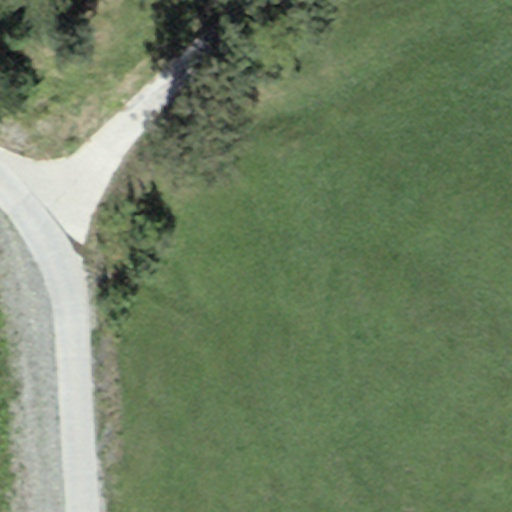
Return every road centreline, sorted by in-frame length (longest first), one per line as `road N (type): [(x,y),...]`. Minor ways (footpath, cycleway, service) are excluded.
road 1 (track): [(0,170),(56,210),(84,511)]
road 2 (track): [(56,210),(150,106),(266,0)]
